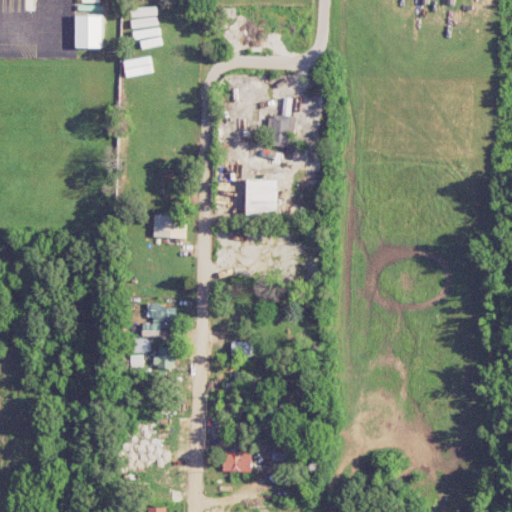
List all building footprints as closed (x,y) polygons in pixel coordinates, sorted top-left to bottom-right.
[(103,15),(77,14),(76,47),(103,47),(103,15)] [(289,146),(290,132),(295,132),(296,115),(270,115),(269,145),(289,146)] [(248,215),(278,215),(279,178),(249,178),(248,215)] [(154,236),(186,237),(186,225),(177,225),(177,215),(155,214),(154,236)] [(176,305),(150,304),(149,323),(143,323),(143,335),(160,336),(161,326),(175,326),(176,305)] [(146,338),(133,338),(133,352),(147,352),(146,338)] [(232,355),(252,356),(252,341),(232,340),(232,355)] [(174,367),(175,347),(159,346),(158,354),(154,354),(154,367),(174,367)] [(143,354),(131,354),(131,366),(144,365),(143,354)] [(252,471),(253,451),(224,450),(223,470),(252,471)]
